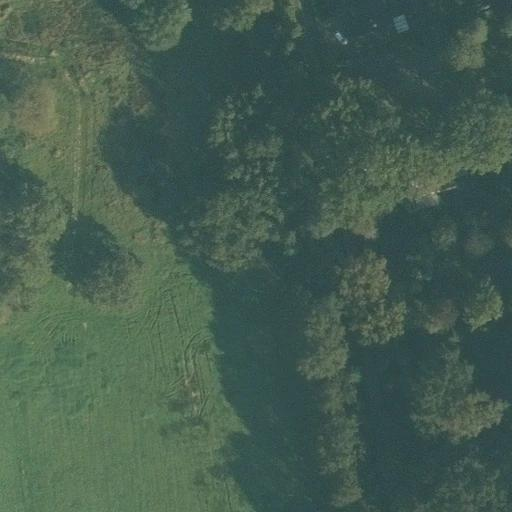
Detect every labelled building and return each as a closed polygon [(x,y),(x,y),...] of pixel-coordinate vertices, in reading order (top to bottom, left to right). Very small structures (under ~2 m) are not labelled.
[(409,0),(403,0),(384,7),(385,9),(389,18),(413,9),(409,0)] [(384,7),(359,17),(360,18),(385,9),(384,7)] [(389,18),(385,9),(360,18),(359,17),(349,20),(359,47),(394,34),(389,18)] [(370,111),(374,134),(428,124),(424,100),(399,104),(392,106),(387,82),(394,80),(394,79),(365,85),(370,111)] [(392,106),(399,104),(394,80),(387,82),(392,106)] [(459,148),(441,152),(445,168),(463,164),(459,148)] [(439,170),(445,168),(441,152),(416,159),(422,185),(442,180),(439,170)] [(422,185),(416,159),(404,162),(411,188),(422,185)] [(439,170),(442,180),(422,185),(411,188),(413,196),(434,191),(468,183),(463,164),(445,168),(439,170)] [(434,191),(413,196),(416,207),(437,202),(434,191)] [(479,265),(485,291),(496,289),(489,262),(479,265)] [(448,272),(455,299),(485,291),(479,265),(448,272)] [(496,324),(485,325),(488,349),(499,348),(496,324)] [(456,328),(459,353),(488,349),(485,325),(456,328)] [(313,358),(315,374),(326,372),(324,357),(313,358)] [(505,387),(506,397),(511,395),(511,375),(503,377),(493,379),(495,389),(505,387)] [(469,428),(483,435),(496,412),(481,404),(469,428)] [(511,462),(498,464),(502,495),(511,493),(511,462)]
